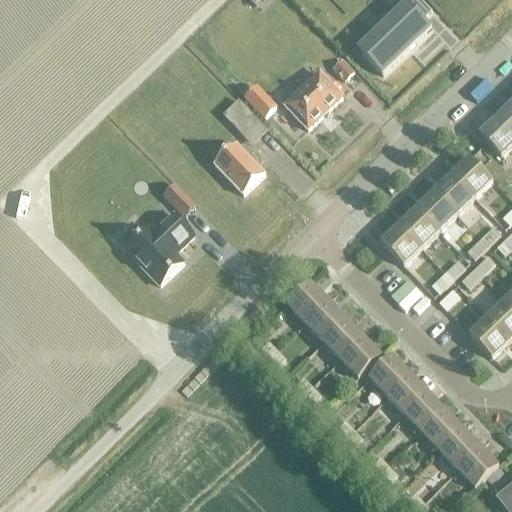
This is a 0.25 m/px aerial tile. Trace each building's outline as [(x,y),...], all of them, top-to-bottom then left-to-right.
[(362,57),(361,58),(382,79),(431,32),(423,23),(432,15),(417,0),(398,0),(408,10),(377,40),(374,37),(369,42),(373,47),(362,57)] [(459,55),(443,61),(450,78),(466,71),(459,55)] [(342,64),(333,73),(344,85),(354,76),(342,64)] [(319,78),(285,110),(308,134),(321,121),(321,122),(329,114),(342,101),(319,78)] [(256,91),(244,103),(263,124),(275,112),(256,91)] [(511,109),(498,123),(511,137),(511,109)] [(511,151),(511,137),(498,123),(480,141),(501,162),(511,151)] [(255,124),(243,135),(252,144),(264,133),(255,124)] [(265,179),(235,148),(214,168),(243,199),(265,179)] [(312,154),(301,163),(314,177),(324,167),(312,154)] [(470,163),(452,180),(474,203),(492,186),(470,163)] [(452,180),(434,197),(457,220),(474,203),(452,180)] [(175,189),(163,201),(183,223),(196,211),(175,189)] [(457,220),(434,197),(417,213),(439,237),(457,220)] [(509,229),(511,226),(511,212),(502,223),(509,229)] [(439,237),(417,213),(399,230),(422,253),(439,237)] [(150,232),(126,255),(160,290),(184,267),(173,256),(177,252),(179,254),(194,239),(174,219),(155,237),(150,232)] [(422,253),(399,230),(381,248),(403,271),(422,253)] [(479,244),(487,251),(500,239),(492,231),(479,244)] [(511,252),(511,242),(510,240),(496,252),(504,260),(511,252)] [(487,251),(479,244),(467,256),(474,264),(487,251)] [(488,262),(475,274),(482,282),(495,269),(488,262)] [(453,283),(464,272),(457,265),(446,276),(453,283)] [(482,282),(475,274),(461,287),(468,294),(482,282)] [(453,283),(446,276),(431,290),(438,297),(453,283)] [(305,329),(329,306),(311,287),(287,310),(305,329)] [(446,316),(460,303),(452,295),(439,308),(446,316)] [(329,306),(305,329),(322,347),(346,324),(329,306)] [(511,313),(504,306),(487,322),(510,346),(511,343),(511,313)] [(510,346),(487,322),(469,340),(492,363),(510,346)] [(363,342),(346,324),(322,347),(340,365),(363,342)] [(363,342),(340,365),(358,384),(381,361),(363,342)] [(270,361),(276,355),(268,346),(262,352),(270,361)] [(323,375),(331,368),(318,352),(309,359),(323,375)] [(285,364),(276,355),(270,361),(279,370),(285,364)] [(387,403),(411,380),(393,361),(369,384),(387,403)] [(411,380),(387,403),(405,421),(428,398),(411,380)] [(305,397),(311,391),(303,382),(296,388),(305,397)] [(294,388),(287,396),(305,414),(313,406),(294,388)] [(364,388),(356,396),(371,412),(380,404),(364,388)] [(320,400),(311,391),(305,397),(314,406),(320,400)] [(428,398),(405,421),(422,439),(446,416),(428,398)] [(463,434),(446,416),(422,439),(439,457),(463,434)] [(346,441),(352,434),(344,426),(337,432),(346,441)] [(352,434),(346,441),(355,449),(361,443),(352,434)] [(480,452),(463,434),(439,457),(457,475),(480,452)] [(480,452),(457,475),(475,494),(484,485),(497,472),(499,471),(480,452)] [(381,477),(387,471),(378,462),(372,468),(381,477)] [(396,479),(387,471),(381,477),(390,485),(396,479)] [(497,472),(484,485),(489,490),(502,477),(497,472)] [(511,511),(511,479),(494,494),(502,503),(500,505),(506,511),(511,511)] [(414,511),(420,511),(423,509),(413,499),(407,505),(414,511)]
